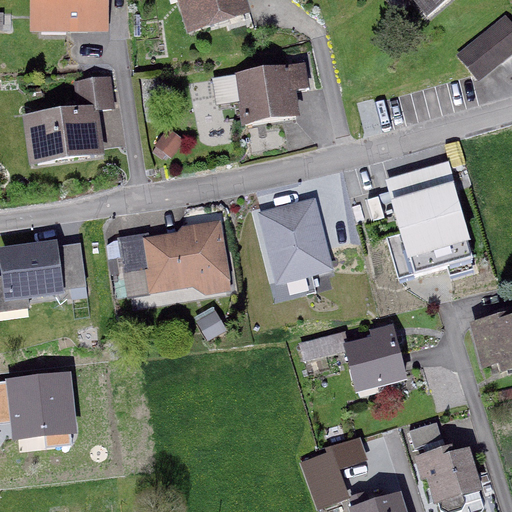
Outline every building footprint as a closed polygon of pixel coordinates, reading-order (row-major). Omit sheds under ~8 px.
[(84,8),(102,8),(101,0),(33,0),(33,19),(41,28),(46,24),(84,24),(84,8)] [(216,23),(242,16),(237,0),(186,0),(193,24),(211,18),(212,21),(216,23)] [(411,0),(426,18),(448,0),(411,0)] [(459,59),(477,81),(511,52),(511,33),(503,23),(459,59)] [(293,115),(290,95),(305,92),(300,63),(286,65),(287,72),(236,79),(243,122),(293,115)] [(53,162),(96,156),(90,114),(109,111),(107,94),(105,82),(76,86),(80,116),(27,123),(32,154),(51,151),(53,162)] [(154,149),(168,160),(178,147),(163,137),(154,149)] [(444,169),(388,186),(415,275),(471,258),(444,169)] [(326,271),(310,207),(261,219),(277,283),(326,271)] [(223,290),(215,242),(187,247),(166,250),(165,245),(146,248),(144,239),(119,243),(124,273),(149,269),(152,290),(202,282),(203,293),(223,290)] [(52,251),(0,258),(6,304),(58,297),(52,251)] [(109,277),(117,276),(115,263),(107,264),(109,277)] [(222,333),(211,314),(198,321),(209,340),(222,333)] [(502,373),(511,370),(511,324),(493,330),(491,323),(471,328),(482,368),(500,363),(502,373)] [(355,393),(402,382),(390,331),(370,336),(371,343),(345,350),(342,337),(299,348),(302,362),(345,351),(355,393)] [(69,373),(8,380),(14,437),(75,431),(69,373)] [(413,453),(440,444),(435,426),(407,434),(413,453)] [(461,500),(477,495),(465,456),(446,462),(444,455),(426,461),(421,462),(418,468),(420,475),(426,478),(427,477),(428,481),(438,511),(460,511),(463,506),(461,500)] [(315,510),(344,499),(333,470),(305,480),(315,510)] [(352,511),(397,511),(394,502),(365,511),(361,497),(349,501),(352,511)]
